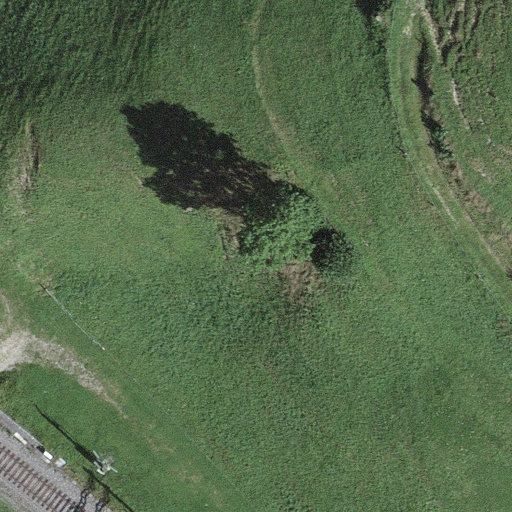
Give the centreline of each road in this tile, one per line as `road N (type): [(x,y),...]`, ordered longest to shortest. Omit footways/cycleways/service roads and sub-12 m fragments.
road 1 (track): [(415,0),(408,54),(425,156),(469,231),(511,282)]
road 2 (track): [(0,361),(39,353),(108,393),(220,511)]
